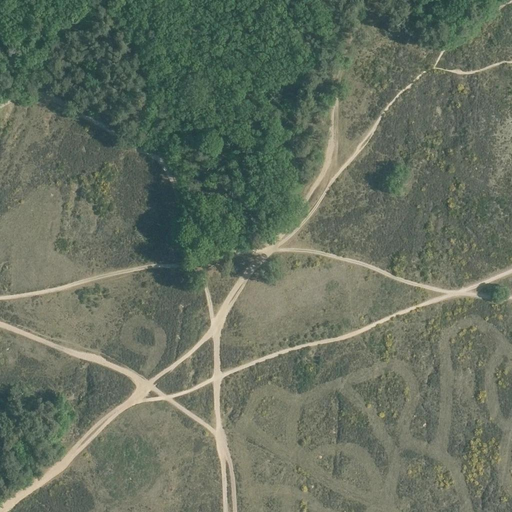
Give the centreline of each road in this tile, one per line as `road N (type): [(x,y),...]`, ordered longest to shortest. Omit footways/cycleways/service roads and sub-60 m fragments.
road 1 (track): [(369,0),(351,30),(344,81),(274,91),(198,116),(163,161)]
road 2 (track): [(344,81),(331,184),(304,225),(241,284),(216,332)]
road 3 (track): [(217,377),(229,511)]
